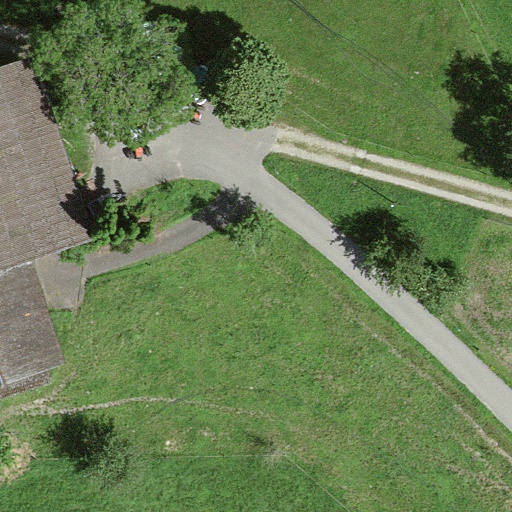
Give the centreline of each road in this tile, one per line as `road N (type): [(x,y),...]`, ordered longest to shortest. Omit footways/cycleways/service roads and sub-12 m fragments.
road 1 (unclassified): [(213,164),(432,335),(511,412)]
road 2 (track): [(213,164),(301,155),(511,206)]
